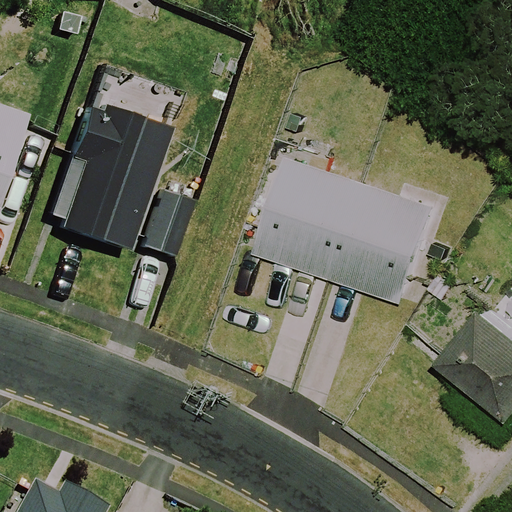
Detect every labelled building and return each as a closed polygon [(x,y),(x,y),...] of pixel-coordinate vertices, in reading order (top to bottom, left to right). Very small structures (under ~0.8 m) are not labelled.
[(0,164),(32,50),(0,45),(0,164)] [(473,136),(310,72),(267,181),(431,244),(473,136)] [(167,131),(88,104),(47,225),(126,252),(167,131)] [(191,200),(160,190),(141,249),(172,259),(191,200)] [(402,245),(324,206),(293,267),(371,306),(402,245)] [(511,321),(500,312),(459,365),(511,406),(511,321)]
